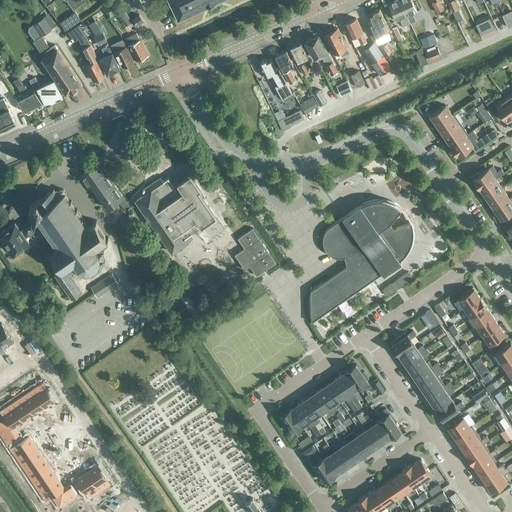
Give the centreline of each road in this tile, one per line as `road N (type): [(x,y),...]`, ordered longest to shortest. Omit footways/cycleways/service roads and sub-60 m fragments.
road 1 (residential): [(441,184),(400,130),(306,164),(235,149),(181,71)]
road 2 (residential): [(321,507),(258,409),(364,335)]
road 3 (tertiary): [(0,151),(181,71)]
road 4 (residential): [(39,356),(145,511)]
road 5 (tertiary): [(181,71),(329,5)]
road 6 (residential): [(364,335),(488,252)]
road 7 (residential): [(321,507),(430,430)]
